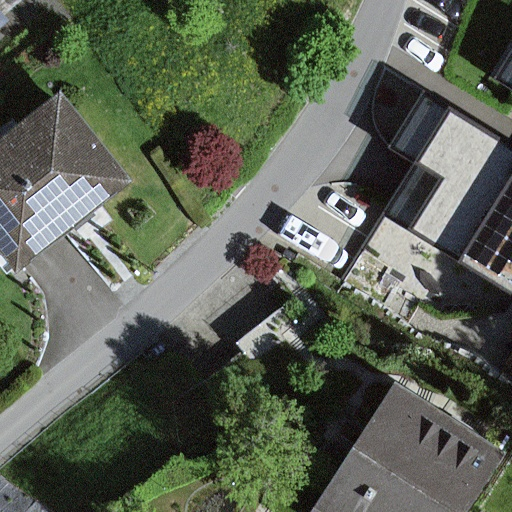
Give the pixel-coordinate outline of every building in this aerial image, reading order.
[(0,30),(9,23),(0,12),(0,30)] [(511,89),(511,56),(497,80),(511,89)] [(511,145),(428,91),(393,147),(419,163),(403,188),(383,220),(511,294),(511,145)] [(134,183),(61,93),(0,141),(0,252),(18,275),(46,253),(134,183)] [(241,110),(227,97),(209,116),(222,129),(241,110)] [(397,383),(312,511),(468,511),(506,454),(397,383)]
